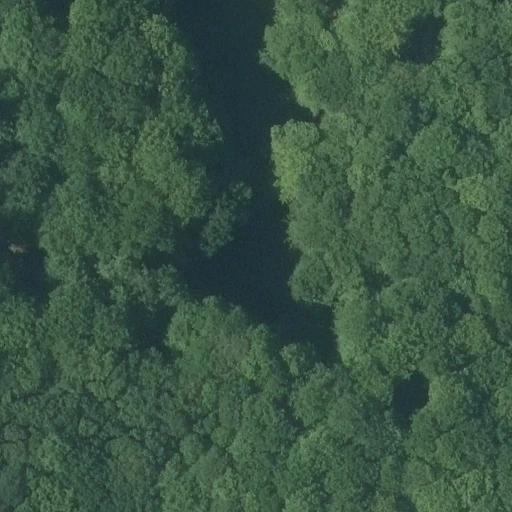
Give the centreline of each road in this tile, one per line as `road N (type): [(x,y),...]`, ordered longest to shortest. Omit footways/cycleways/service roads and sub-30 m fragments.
road 1 (track): [(511,281),(412,346),(316,431),(143,511)]
road 2 (track): [(437,0),(420,174),(382,369)]
